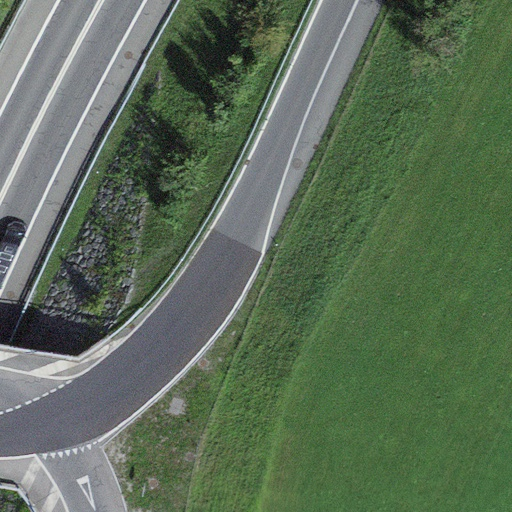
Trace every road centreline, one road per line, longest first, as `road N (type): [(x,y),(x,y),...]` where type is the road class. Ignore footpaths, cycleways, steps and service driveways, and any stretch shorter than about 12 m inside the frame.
road 1 (trunk): [(49,423),(122,383),(217,272),(343,0)]
road 2 (trunk): [(102,0),(0,200)]
